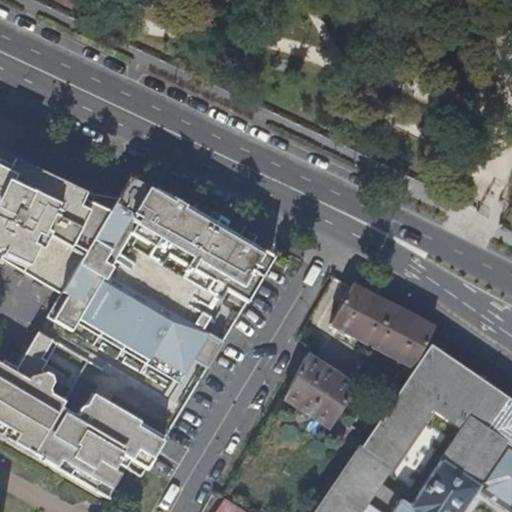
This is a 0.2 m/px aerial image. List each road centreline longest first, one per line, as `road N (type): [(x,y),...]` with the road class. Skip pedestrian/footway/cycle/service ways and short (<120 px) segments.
road 1 (primary): [(407,245),(0,53)]
road 2 (track): [(93,0),(156,33),(221,38),(511,119)]
road 3 (track): [(309,0),(344,70),(390,116),(476,173),(452,247)]
road 4 (primary): [(407,245),(410,273),(511,340)]
